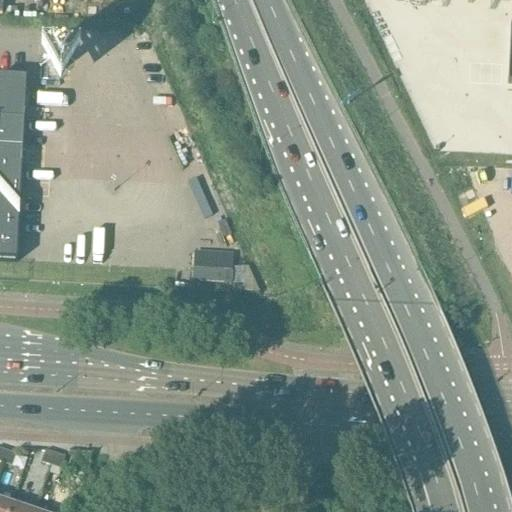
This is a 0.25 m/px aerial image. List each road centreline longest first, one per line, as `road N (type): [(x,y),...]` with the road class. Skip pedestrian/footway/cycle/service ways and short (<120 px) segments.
road 1 (primary): [(482,511),(408,309),(269,0)]
road 2 (secondary): [(511,401),(0,360)]
road 3 (primary): [(236,0),(430,473)]
road 4 (secondary): [(129,415),(511,437)]
road 5 (secondary): [(0,407),(129,415)]
